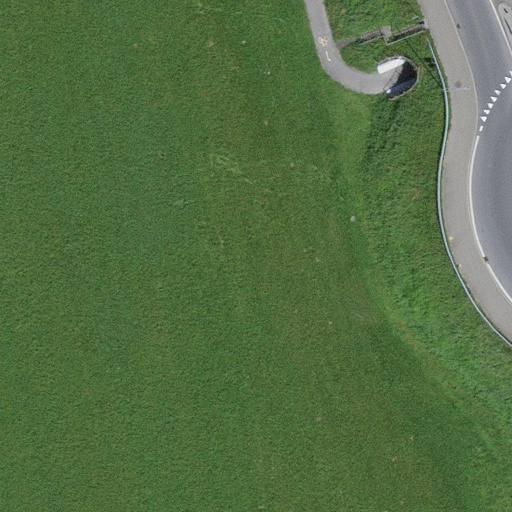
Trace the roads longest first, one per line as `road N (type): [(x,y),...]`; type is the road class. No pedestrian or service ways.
road 1 (secondary): [(476,0),(510,126)]
road 2 (secondary): [(510,126),(497,161),(511,250)]
